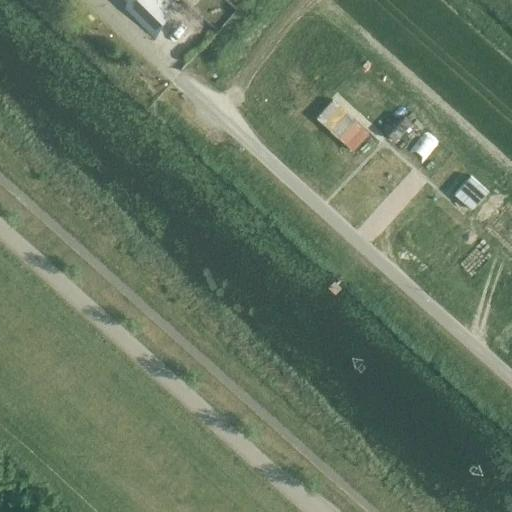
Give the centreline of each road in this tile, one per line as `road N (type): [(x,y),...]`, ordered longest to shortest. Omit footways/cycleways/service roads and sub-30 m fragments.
road 1 (unclassified): [(313,511),(0,231)]
road 2 (track): [(211,109),(303,0)]
